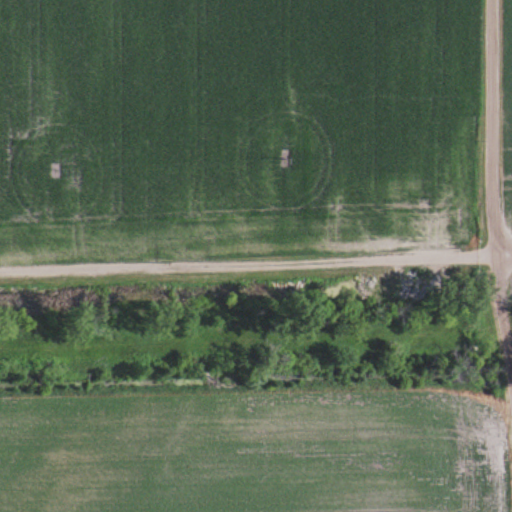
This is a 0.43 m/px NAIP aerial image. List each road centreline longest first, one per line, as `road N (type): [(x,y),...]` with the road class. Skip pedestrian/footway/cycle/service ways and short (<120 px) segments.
road 1 (track): [(0,271),(499,257)]
road 2 (residential): [(511,374),(492,214),(489,0)]
